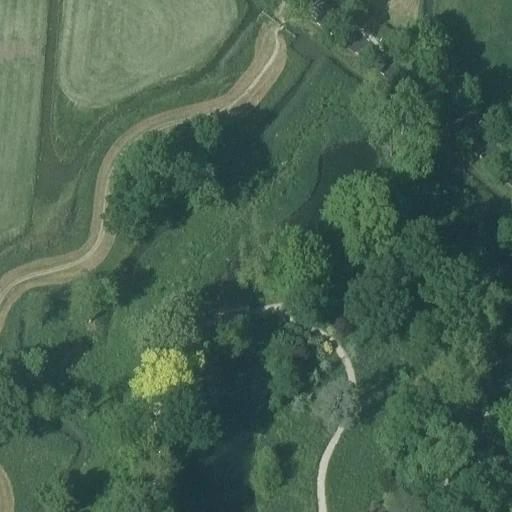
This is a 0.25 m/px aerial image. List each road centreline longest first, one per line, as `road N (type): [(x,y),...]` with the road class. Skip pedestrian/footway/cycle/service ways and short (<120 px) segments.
road 1 (track): [(160,511),(150,441),(161,377),(180,342),(211,324),(343,302),(392,311),(457,351),(478,385),(488,430),(488,511)]
road 2 (tertiary): [(511,177),(289,0)]
